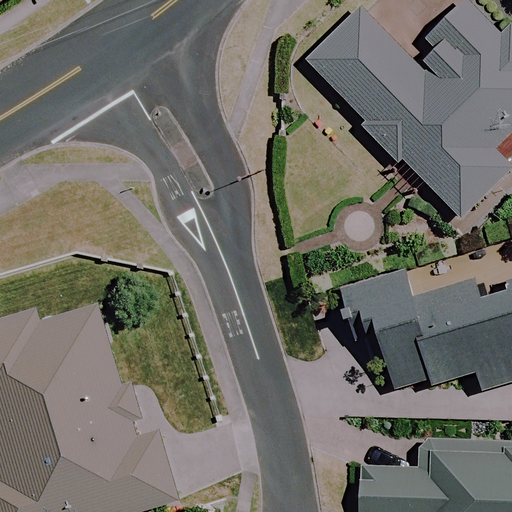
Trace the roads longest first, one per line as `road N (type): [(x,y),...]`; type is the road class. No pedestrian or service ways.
road 1 (residential): [(282,511),(257,354),(216,225),(181,148),(114,45)]
road 2 (tertiary): [(0,117),(114,45)]
